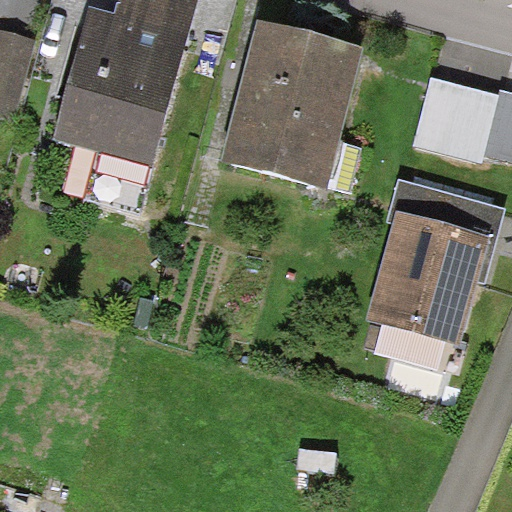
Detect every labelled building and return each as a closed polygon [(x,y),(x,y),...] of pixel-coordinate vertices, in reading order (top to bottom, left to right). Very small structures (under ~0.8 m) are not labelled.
[(78,13),(45,141),(149,168),(193,1),(189,0),(117,0),(112,22),(78,13)] [(213,162),(327,193),(365,50),(251,20),(213,162)] [(41,42),(0,31),(0,117),(20,123),(41,42)] [(407,154),(511,184),(511,105),(428,81),(407,154)] [(484,231),(394,207),(364,314),(454,339),(484,231)]
